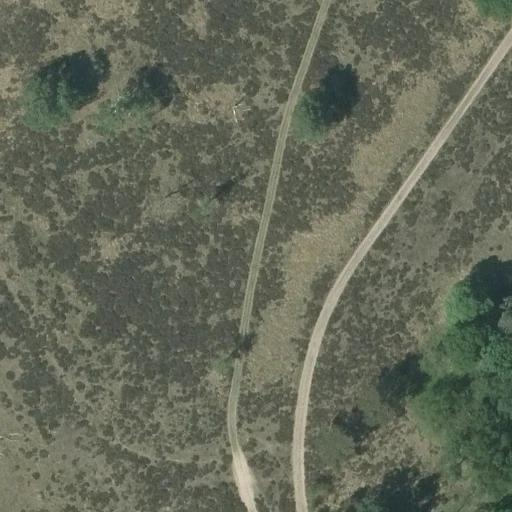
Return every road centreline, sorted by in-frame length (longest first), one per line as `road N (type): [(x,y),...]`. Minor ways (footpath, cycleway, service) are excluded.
road 1 (track): [(296,511),(290,464),(310,335),(338,277),(511,32)]
road 2 (track): [(320,0),(298,44),(230,382),(227,457),(248,511)]
